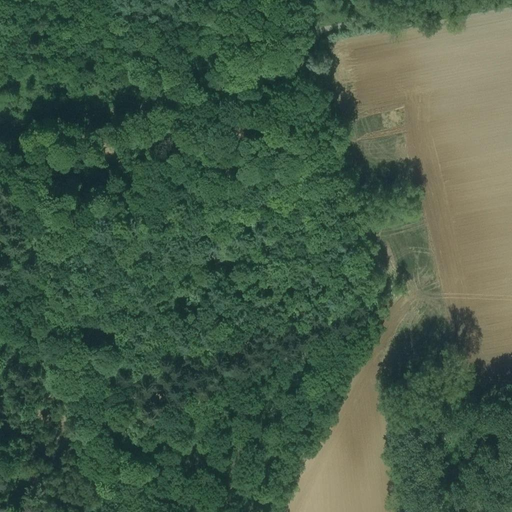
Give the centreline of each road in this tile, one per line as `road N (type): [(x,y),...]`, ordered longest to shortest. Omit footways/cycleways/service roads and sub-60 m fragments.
road 1 (track): [(122,511),(26,228),(205,190),(199,96),(296,67),(316,31)]
road 2 (track): [(199,96),(0,129)]
road 3 (unclassified): [(316,31),(480,0)]
